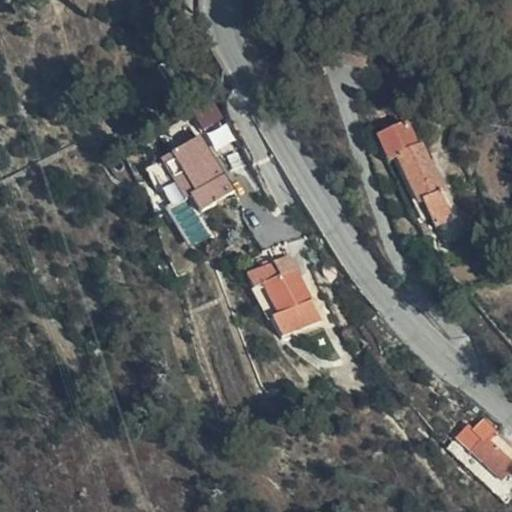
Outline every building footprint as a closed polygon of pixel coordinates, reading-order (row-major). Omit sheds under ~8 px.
[(204,5),(203,0),(185,0),(187,23),(188,25),(207,24),(204,5)] [(346,84),(346,54),(333,59),(327,57),(320,53),(318,81),(346,84)] [(192,108),(149,128),(162,155),(173,151),(179,164),(175,167),(184,185),(223,167),(192,108)] [(406,200),(424,233),(440,224),(423,191),(430,188),(395,120),(358,136),(371,159),(375,157),(398,203),(406,200)] [(154,175),(171,169),(175,167),(179,164),(173,151),(162,155),(149,128),(135,134),(143,152),(154,175)] [(276,259),(291,253),(285,237),(270,244),(276,259)] [(239,257),(264,318),(270,315),(280,338),(320,320),(291,253),(276,259),(270,244),(239,257)] [(511,469),(493,451),(479,464),(511,496),(511,469)]
